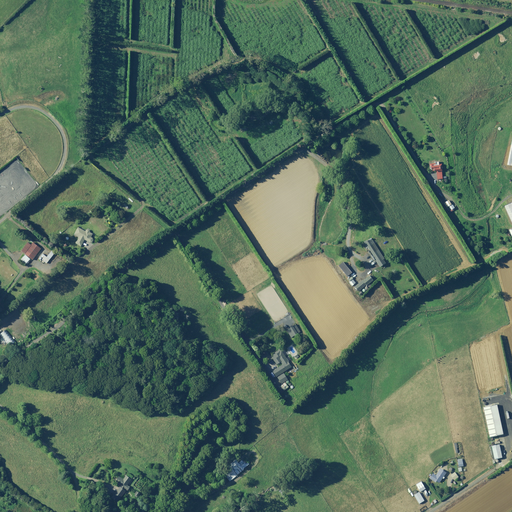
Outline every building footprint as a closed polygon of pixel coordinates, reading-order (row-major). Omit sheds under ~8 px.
[(85,231),(78,227),(75,234),(79,236),(76,243),(82,246),(85,240),(92,243),(96,235),(91,232),(90,231),(90,230),(89,230),(88,230),(87,230),(86,230),(86,231),(85,231)] [(33,260),(42,248),(33,241),(31,244),(28,242),(21,251),(25,254),(26,254),(31,258),(32,259),(33,260)] [(47,263),(55,252),(52,250),(47,257),(43,254),(39,259),(41,260),(41,259),(47,263)] [(0,334),(2,337),(0,339),(3,344),(6,342),(9,346),(15,342),(6,329),(0,333),(0,334)] [(276,377),(292,367),(285,355),(286,354),(283,349),(273,355),(273,356),(272,357),(274,360),(273,360),(274,362),(275,362),(277,365),(281,362),(283,364),(272,371),(276,377)] [(288,379),(284,373),(278,377),(282,384),(288,379)] [(289,387),(285,382),(280,386),(284,391),(289,387)] [(244,469),(249,465),(245,460),(244,461),(242,460),(239,462),(236,459),(229,465),(231,469),(224,474),(230,481),(245,470),(244,469)] [(133,480),(126,475),(123,479),(120,476),(115,482),(121,486),(112,498),(118,502),(127,490),(128,491),(131,487),(129,485),(133,480)]
